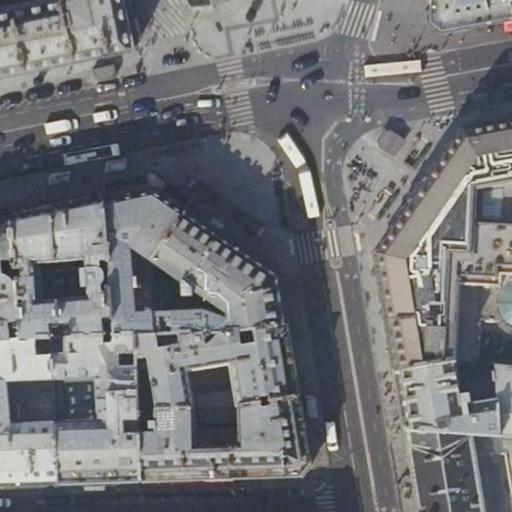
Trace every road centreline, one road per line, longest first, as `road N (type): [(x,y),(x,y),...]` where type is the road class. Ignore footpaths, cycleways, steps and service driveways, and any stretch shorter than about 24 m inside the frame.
road 1 (secondary): [(305,93),(366,507)]
road 2 (secondary): [(0,147),(182,108),(305,93)]
road 3 (secondary): [(305,93),(511,66)]
road 4 (residential): [(219,511),(366,507)]
road 5 (residential): [(378,0),(354,47),(305,93)]
